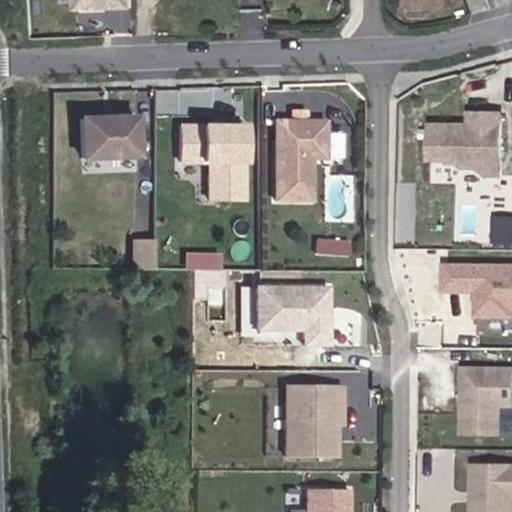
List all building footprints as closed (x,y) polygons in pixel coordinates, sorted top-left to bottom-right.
[(131,8),(130,0),(77,0),(78,9),(105,9),(105,2),(114,2),(114,8),(131,8)] [(500,162),(501,114),(470,113),(470,131),(458,131),(458,125),(432,125),(432,161),(457,162),(464,169),(478,169),(487,162),(500,162)] [(136,157),(134,118),(79,119),(80,159),(136,157)] [(310,201),(310,158),(324,159),(325,122),(274,121),(274,201),(310,201)] [(242,200),(243,127),(226,127),(226,131),(215,131),(210,126),(178,126),(178,162),(206,162),(206,199),(242,200)] [(333,131),(331,161),(344,162),(346,132),(333,131)] [(500,176),(500,162),(487,162),(478,169),(478,176),(500,176)] [(152,270),(153,239),(133,239),(132,270),(152,270)] [(347,257),(348,242),(323,241),(323,256),(347,257)] [(511,263),(446,263),(446,290),(479,290),(479,315),(511,315),(511,263)] [(326,308),(327,289),(254,285),(252,328),(299,331),(298,346),(325,347),(326,320),(321,320),(322,308),(326,308)] [(511,370),(463,370),(463,435),(500,435),(500,407),(511,406),(511,370)] [(301,405),(301,390),(282,389),(282,405),(301,405)] [(333,459),(334,407),(339,407),(339,390),(301,390),(301,405),(282,405),(281,459),(333,459)] [(472,511),(511,511),(511,466),(473,466),(472,494),(475,494),(475,502),(472,502),(472,511)] [(345,511),(346,493),(303,492),(302,511),(345,511)]
